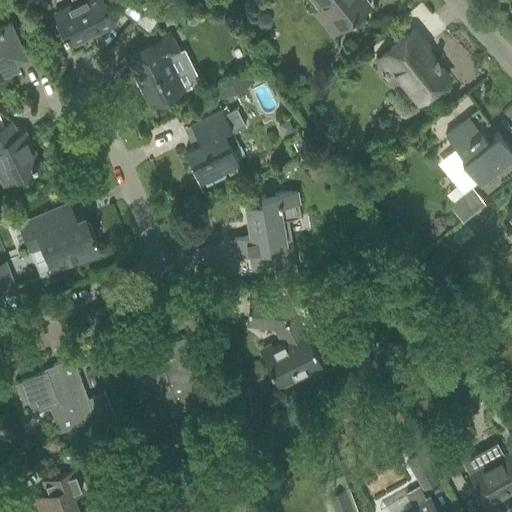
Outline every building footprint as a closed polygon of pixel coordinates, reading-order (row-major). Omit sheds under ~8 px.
[(86,32),(111,20),(107,11),(108,11),(103,1),(102,2),(101,0),(73,0),(75,2),(54,12),(63,32),(61,33),(63,38),(66,37),(69,44),(88,36),(86,32)] [(134,22),(151,0),(129,0),(121,11),(134,22)] [(170,4),(151,0),(134,22),(147,33),(170,4)] [(313,0),(336,28),(337,29),(368,4),(364,0),(313,0)] [(256,17),(255,23),(259,28),(265,29),(269,25),(270,19),(267,14),(261,13),(256,17)] [(0,71),(3,77),(8,74),(9,73),(9,72),(8,70),(16,65),(15,63),(27,57),(10,22),(0,26),(0,71)] [(414,29),(377,58),(384,67),(387,64),(417,101),(447,77),(437,65),(438,64),(434,59),(431,62),(422,50),(427,46),(414,29)] [(135,50),(125,55),(133,70),(149,102),(181,85),(167,58),(177,53),(178,54),(179,54),(168,33),(135,50)] [(243,75),(217,88),(222,99),(248,86),(243,75)] [(190,125),(183,128),(192,147),(184,151),(198,180),(225,167),(233,162),(237,161),(231,148),(238,145),(232,132),(245,126),(235,107),(223,113),(221,108),(189,124),(190,125)] [(468,116),(444,134),(463,157),(460,160),(478,182),(511,154),(511,151),(496,131),(486,138),(468,116)] [(4,124),(0,125),(0,165),(2,164),(10,179),(39,164),(23,131),(10,137),(4,124)] [(483,203),(471,186),(448,204),(461,220),(483,203)] [(236,256),(245,255),(247,268),(295,275),(289,241),(284,242),(280,219),(300,216),(296,190),(259,196),(260,202),(244,205),(249,235),(233,238),(236,256)] [(60,206),(19,222),(30,248),(42,244),(52,268),(96,249),(92,239),(95,238),(93,234),(90,235),(82,216),(75,219),(68,202),(60,206)] [(401,256),(415,245),(396,221),(382,233),(401,256)] [(0,290),(12,286),(4,262),(0,263),(0,290)] [(274,327),(280,343),(260,353),(277,386),(321,364),(291,304),(248,299),(245,323),(274,327)] [(132,380),(143,412),(166,404),(170,414),(202,403),(188,364),(193,362),(184,335),(152,347),(160,370),(132,380)] [(94,418),(96,423),(113,417),(104,392),(87,399),(71,357),(52,364),(53,367),(14,382),(25,411),(48,402),(58,431),(94,418)] [(73,435),(63,439),(66,446),(76,442),(73,435)] [(457,468),(442,440),(428,447),(443,475),(457,468)] [(511,446),(503,452),(496,440),(461,460),(485,504),(511,488),(511,446)] [(437,479),(420,450),(407,457),(423,487),(437,479)] [(34,496),(39,511),(74,511),(68,494),(81,490),(73,468),(42,479),(47,491),(34,496)] [(353,511),(344,486),(326,493),(333,511),(353,511)] [(405,494),(411,505),(398,511),(436,511),(428,496),(425,498),(418,486),(405,494)]
